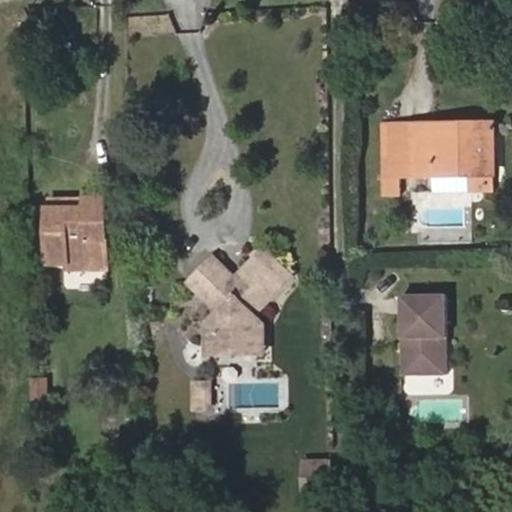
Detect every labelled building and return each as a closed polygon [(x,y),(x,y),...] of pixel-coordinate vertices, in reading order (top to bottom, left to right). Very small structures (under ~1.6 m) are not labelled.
[(392,178),(418,177),(418,135),(418,129),(376,129),(377,178),(392,178)] [(475,136),(418,135),(418,177),(432,177),(469,178),(495,178),(495,129),(475,129),(475,136)] [(469,178),(432,177),(432,194),(469,194),(469,178)] [(392,178),(377,178),(377,198),(392,198),(392,178)] [(46,199),(46,210),(85,210),(85,205),(85,199),(46,199)] [(85,210),(46,210),(46,264),(66,264),(67,258),(87,258),(87,264),(107,265),(107,205),(85,205),(85,210)] [(215,253),(191,278),(223,308),(210,321),(239,348),(266,320),(257,309),(294,270),(266,244),(237,274),(215,253)] [(92,283),(93,269),(72,269),(72,283),(92,283)] [(432,381),(431,301),(404,301),(405,343),(409,343),(410,352),(404,352),(405,381),(432,381)] [(450,301),(431,301),(432,381),(451,381),(450,301)] [(267,348),(266,320),(239,348),(267,348)] [(239,348),(210,321),(211,349),(239,348)] [(27,381),(27,407),(44,407),(44,381),(27,381)] [(214,406),(214,384),(194,384),(194,406),(214,406)] [(303,508),(335,509),(336,457),(304,456),(303,508)]
